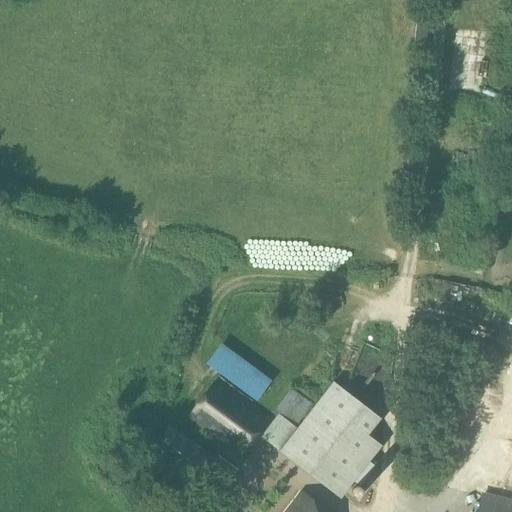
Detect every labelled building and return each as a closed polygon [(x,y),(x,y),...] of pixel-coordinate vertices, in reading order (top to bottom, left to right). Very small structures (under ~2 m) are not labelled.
[(330,262),(351,261),(351,251),(330,252),(330,262)] [(243,455),(270,417),(217,379),(189,416),(243,455)] [(334,381),(280,451),(342,499),(381,448),(367,437),(381,418),(334,381)] [(291,421),(304,399),(283,387),(270,409),(291,421)] [(229,479),(216,468),(201,487),(214,497),(229,479)] [(328,511),(304,492),(302,491),(286,511),(328,511)] [(511,511),(511,503),(482,496),(478,511),(511,511)]
